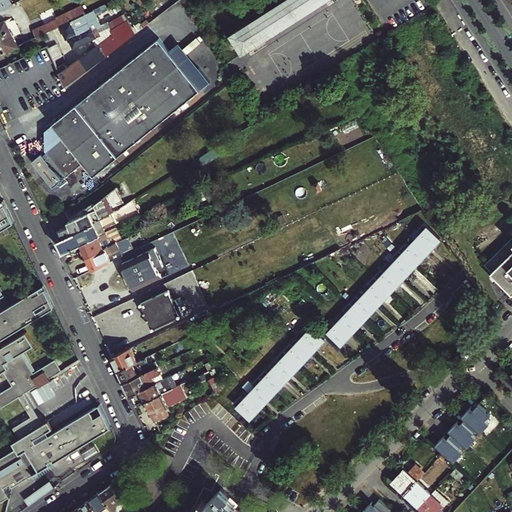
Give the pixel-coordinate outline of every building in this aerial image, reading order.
[(287,0),(229,38),(242,58),(329,0),(287,0)] [(82,2),(56,15),(59,22),(64,20),(86,8),(82,2)] [(90,16),(86,8),(64,20),(59,22),(57,23),(63,37),(65,36),(70,45),(93,34),(85,19),(90,16)] [(32,28),(35,35),(57,23),(59,22),(56,15),(32,28)] [(85,19),(93,34),(97,31),(90,16),(85,19)] [(108,26),(110,30),(116,42),(117,43),(132,31),(125,17),(108,26)] [(6,20),(0,22),(0,53),(17,44),(14,36),(20,33),(16,25),(10,28),(6,20)] [(104,51),(116,42),(110,30),(96,41),(104,51)] [(65,133),(47,147),(67,173),(85,160),(95,173),(204,91),(164,37),(55,120),(65,133)] [(96,41),(78,55),(87,66),(105,53),(104,51),(96,41)] [(78,55),(62,67),(64,69),(59,73),(65,83),(87,66),(78,55)] [(122,208),(113,190),(96,203),(95,204),(97,208),(79,216),(84,228),(113,214),(113,213),(122,208)] [(0,372),(4,370),(13,384),(0,392),(0,407),(19,396),(31,416),(13,427),(20,437),(13,441),(16,447),(0,457),(0,502),(10,496),(4,487),(10,483),(12,487),(46,467),(44,463),(53,458),(55,461),(112,426),(100,403),(50,434),(48,430),(53,427),(49,420),(43,423),(25,393),(62,370),(55,359),(36,370),(34,372),(22,352),(24,351),(35,344),(27,331),(2,346),(0,342),(0,339),(40,315),(36,308),(51,299),(44,284),(0,311),(0,297),(1,297),(0,294),(0,229),(2,228),(0,224),(0,219),(11,213),(4,199),(0,201),(0,372)] [(76,246),(103,233),(108,230),(106,227),(116,222),(113,214),(84,228),(64,238),(57,241),(62,252),(76,246)] [(84,228),(79,216),(69,221),(70,224),(60,229),(64,238),(84,228)] [(441,237),(429,226),(416,240),(428,251),(438,240),(441,237)] [(108,230),(103,233),(105,237),(113,234),(115,238),(117,237),(113,228),(108,230)] [(82,258),(119,240),(126,237),(127,236),(126,233),(117,237),(115,238),(113,234),(105,237),(103,233),(76,246),(82,258)] [(399,248),(404,253),(416,264),(428,251),(416,240),(411,234),(399,248)] [(511,237),(485,265),(511,292),(511,237)] [(121,245),(119,240),(82,258),(88,271),(108,261),(105,256),(117,250),(116,248),(121,245)] [(156,247),(122,262),(134,288),(162,275),(158,266),(161,265),(160,263),(162,262),(156,247)] [(416,264),(404,253),(392,266),(404,277),(416,264)] [(404,277),(392,266),(379,279),(391,290),(404,277)] [(391,290),(379,279),(367,292),(379,303),(391,290)] [(168,288),(141,301),(153,327),(188,310),(184,300),(182,300),(180,296),(173,299),(168,288)] [(379,303),(367,292),(355,305),(366,316),(379,303)] [(366,316),(355,305),(343,318),(354,329),(366,316)] [(354,329),(343,318),(330,331),(342,342),(354,329)] [(325,338),(314,327),(301,340),(312,351),(325,338)] [(301,340),(288,353),(300,364),(312,351),(301,340)] [(138,361),(132,347),(112,356),(119,371),(138,361)] [(22,352),(34,372),(36,370),(24,351),(22,352)] [(288,353),(276,366),(287,377),(300,364),(288,353)] [(152,369),(147,357),(143,359),(148,370),(152,369)] [(138,361),(119,371),(124,382),(148,370),(143,359),(138,361)] [(140,389),(165,378),(163,374),(169,371),(165,362),(152,369),(148,370),(124,382),(130,394),(140,389)] [(275,390),(287,377),(276,366),(264,380),(275,390)] [(170,375),(165,378),(140,389),(146,401),(164,392),(162,388),(171,383),(170,379),(172,378),(170,375)] [(176,386),(172,378),(170,379),(171,383),(162,388),(164,392),(176,386)] [(214,381),(219,393),(225,389),(220,378),(214,381)] [(262,404),(275,390),(264,380),(251,393),(262,404)] [(164,392),(146,401),(155,422),(170,415),(167,409),(184,397),(178,385),(176,386),(164,392)] [(262,404),(251,393),(239,406),(250,417),(262,404)] [(440,435),(434,442),(452,460),(462,450),(458,446),(462,441),(466,445),(476,436),(471,432),(476,427),(480,431),(489,422),(485,418),(490,412),(479,401),(473,407),(470,410),(467,407),(461,414),(464,416),(460,421),(456,424),(453,421),(447,428),(450,430),(446,435),(443,438),(440,435)] [(162,450),(144,487),(141,493),(155,500),(176,456),(162,450)] [(408,472),(414,466),(407,459),(401,465),(404,469),(408,472)] [(47,482),(52,489),(68,478),(65,472),(73,466),(77,472),(77,471),(73,465),(47,482)] [(73,466),(65,472),(68,478),(77,472),(73,466)] [(418,481),(424,475),(414,466),(408,472),(404,469),(394,479),(408,492),(418,481)] [(457,470),(453,474),(459,481),(463,477),(457,470)] [(120,478),(101,491),(111,506),(115,511),(120,511),(133,503),(120,478)] [(420,504),(431,493),(418,481),(408,492),(420,504)] [(197,509),(200,511),(205,507),(203,505),(204,502),(207,504),(223,488),(217,483),(204,496),(197,509)] [(230,511),(232,510),(239,503),(223,488),(207,504),(204,502),(203,505),(205,507),(200,511),(199,511),(230,511)] [(435,488),(431,493),(420,504),(428,511),(438,511),(449,501),(435,488)] [(101,491),(91,498),(100,511),(102,511),(111,506),(101,491)] [(81,506),(85,511),(100,511),(91,498),(81,506)] [(389,511),(392,509),(381,498),(374,505),(370,509),(367,506),(364,510),(365,511),(389,511)]
